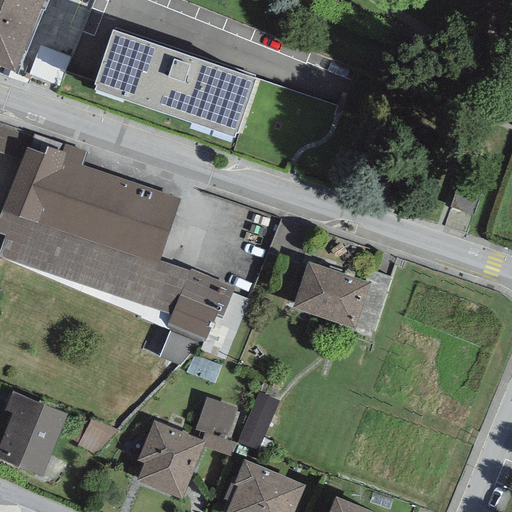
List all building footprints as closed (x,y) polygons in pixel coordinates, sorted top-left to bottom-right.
[(0,0),(0,73),(17,80),(47,0),(0,0)] [(256,86),(113,37),(94,93),(96,93),(94,99),(233,145),(234,141),(237,142),(256,86)] [(32,80),(62,88),(70,58),(41,50),(32,80)] [(45,148),(26,142),(0,204),(2,206),(0,211),(0,229),(5,232),(0,246),(0,252),(172,310),(167,319),(206,336),(215,312),(221,315),(234,285),(190,266),(189,267),(159,257),(180,195),(82,162),(86,149),(65,143),(64,147),(48,141),(45,148)] [(307,257),(292,303),(355,324),(355,323),(370,278),(366,276),(307,257)] [(369,268),(366,276),(370,278),(355,323),(373,329),(391,275),(369,268)] [(188,372),(195,344),(170,338),(163,366),(188,372)] [(67,408),(13,386),(5,404),(13,407),(0,438),(0,452),(42,470),(67,408)] [(261,452),(281,407),(260,398),(241,443),(261,452)] [(205,437),(153,417),(137,456),(144,458),(136,477),(182,495),(205,437)] [(290,511),(304,480),(243,455),(235,474),(233,473),(224,495),(230,498),(224,511),(290,511)] [(335,487),(324,511),(389,511),(390,510),(335,487)]
